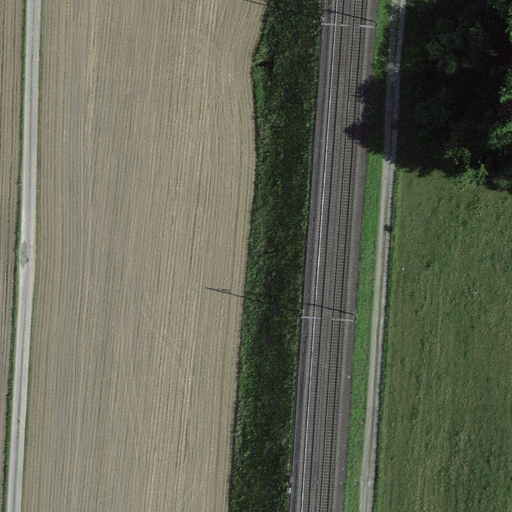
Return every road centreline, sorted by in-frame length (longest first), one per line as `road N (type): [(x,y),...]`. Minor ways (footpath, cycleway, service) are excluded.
road 1 (track): [(403,0),(371,511)]
road 2 (track): [(12,511),(33,0)]
